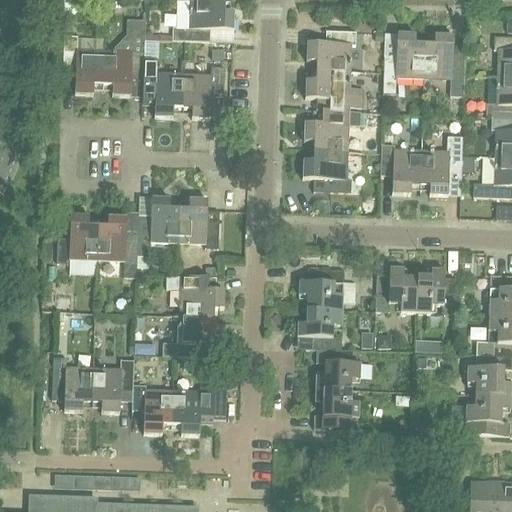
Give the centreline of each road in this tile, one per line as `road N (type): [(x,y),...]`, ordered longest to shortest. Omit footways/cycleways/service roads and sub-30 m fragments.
road 1 (residential): [(34,459),(237,464),(246,441),(257,241),(265,229)]
road 2 (residential): [(511,238),(265,229)]
road 3 (residential): [(130,157),(131,128),(65,127),(63,187),(130,189)]
road 4 (tertiary): [(0,176),(27,0)]
road 5 (residential): [(267,163),(270,0)]
road 6 (residential): [(267,163),(130,157)]
